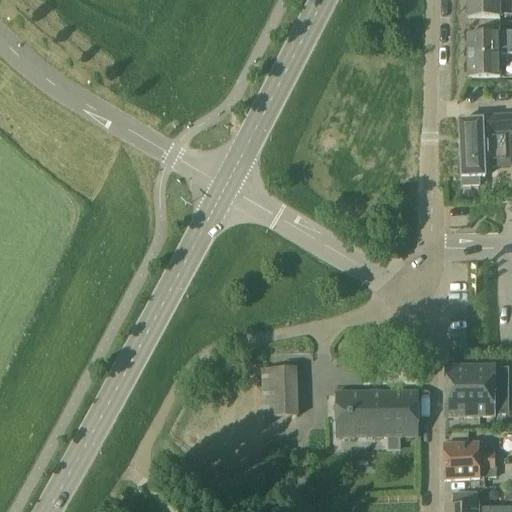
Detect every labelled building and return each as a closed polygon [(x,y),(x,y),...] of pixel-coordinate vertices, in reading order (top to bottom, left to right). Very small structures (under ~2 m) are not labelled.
[(511,0),(466,0),(467,20),(468,20),(500,20),(500,16),(511,16),(511,0)] [(467,57),(467,58),(507,57),(511,57),(511,35),(500,35),(467,35),(467,57)] [(511,57),(507,57),(467,58),(467,78),(467,80),(500,80),(511,79),(511,57)] [(511,118),(493,119),(495,168),(511,167),(511,118)] [(484,168),(495,168),(493,119),(482,119),(482,122),(460,123),(462,181),(462,189),(472,188),(480,188),(480,179),(484,179),(484,168)] [(495,419),(495,368),(446,369),(446,419),(495,419)] [(264,417),(300,417),(300,400),(281,400),(280,385),(264,385),(264,417)] [(336,440),(382,439),(387,439),(387,455),(401,455),(401,439),(419,439),(418,394),(335,395),(336,440)] [(479,455),(478,445),(444,447),(445,482),(480,480),(480,479),(497,479),(497,469),(494,469),(494,455),(479,455)] [(445,511),(478,511),(478,495),(453,495),(454,508),(445,508),(445,511)]
